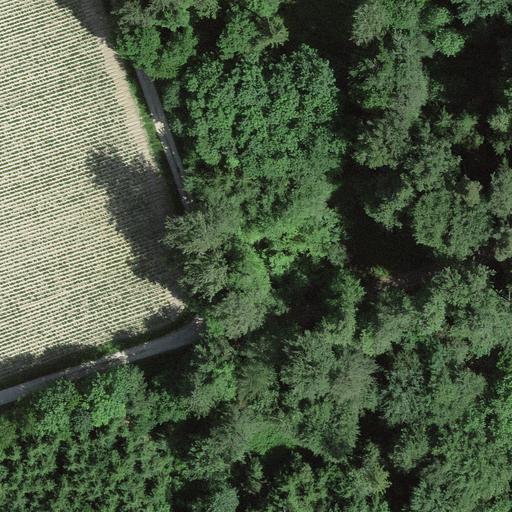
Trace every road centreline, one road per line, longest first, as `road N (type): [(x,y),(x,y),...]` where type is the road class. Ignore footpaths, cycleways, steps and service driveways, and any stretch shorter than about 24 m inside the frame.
road 1 (track): [(116,0),(219,319),(0,401)]
road 2 (track): [(511,242),(314,310),(219,319)]
